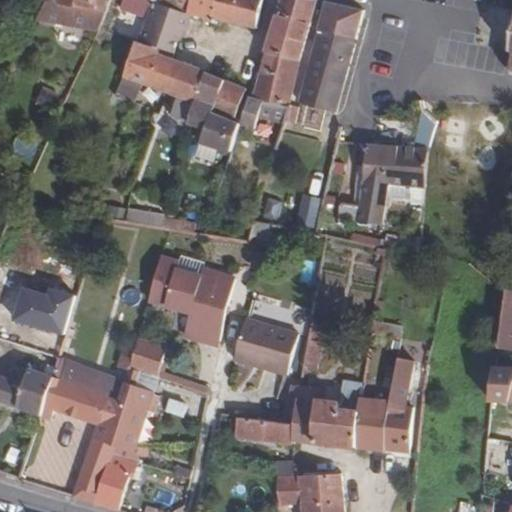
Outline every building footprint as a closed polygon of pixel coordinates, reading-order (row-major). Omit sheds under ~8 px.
[(57,0),(57,4),(104,13),(109,0),(57,0)] [(134,41),(146,45),(154,24),(161,6),(144,0),(117,0),(106,32),(112,34),(134,41)] [(211,20),(216,0),(144,0),(161,6),(154,24),(146,45),(156,49),(153,56),(168,62),(170,55),(171,53),(179,33),(183,35),(187,27),(191,16),(202,18),(211,20)] [(216,0),(211,20),(255,29),(263,0),(216,0)] [(283,0),(268,50),(301,59),(319,1),(313,0),(283,0)] [(303,102),(338,112),(364,10),(329,3),(303,102)] [(201,25),(209,27),(211,20),(202,18),(201,25)] [(101,67),(121,75),(134,41),(112,34),(101,67)] [(175,120),(191,125),(196,107),(205,76),(173,64),(168,62),(153,56),(156,49),(146,45),(134,41),(121,75),(116,90),(129,95),(127,103),(137,106),(144,84),(182,98),(175,120)] [(254,100),(291,107),(301,59),(268,50),(254,100)] [(215,115),(226,84),(205,76),(196,107),(191,125),(207,129),(202,142),(232,152),(242,124),(237,122),(215,115)] [(215,115),(237,122),(245,98),(247,91),(226,84),(215,115)] [(54,108),(61,93),(45,86),(38,101),(54,108)] [(390,184),(428,189),(432,150),(435,125),(429,117),(422,137),(421,149),(370,146),(366,172),(364,185),(360,208),(342,204),(340,220),(382,226),(390,184)] [(355,184),(364,185),(366,172),(358,170),(355,184)] [(316,227),(324,198),(305,193),(298,223),(316,227)] [(7,215),(14,218),(19,208),(11,204),(7,215)] [(123,223),(161,230),(164,220),(164,218),(126,213),(123,223)] [(14,218),(9,230),(21,235),(25,223),(14,218)] [(173,231),(203,236),(206,227),(164,220),(161,230),(173,231)] [(254,222),(251,235),(270,239),(274,226),(254,222)] [(471,264),(478,270),(481,255),(486,255),(491,235),(480,231),(471,264)] [(414,252),(421,254),(422,246),(415,244),(414,252)] [(376,256),(386,258),(387,247),(378,246),(376,256)] [(226,307),(238,281),(206,271),(202,281),(179,273),(181,265),(164,260),(151,298),(192,312),(186,330),(219,341),(226,307)] [(206,271),(207,267),(183,260),(181,265),(179,273),(202,281),(206,271)] [(26,285),(15,319),(63,335),(76,296),(52,288),(50,293),(26,285)] [(500,346),(511,347),(511,291),(507,291),(506,296),(500,346)] [(244,321),(233,364),(286,378),(298,335),(244,321)] [(219,341),(186,330),(185,335),(217,346),(219,341)] [(360,358),(366,360),(371,332),(364,331),(360,358)] [(304,364),(327,369),(327,362),(319,360),(322,335),(310,332),(304,364)] [(384,357),(396,359),(400,338),(388,336),(384,357)] [(53,409),(99,425),(106,403),(117,406),(124,382),(98,374),(90,395),(73,389),(81,368),(66,363),(75,340),(66,337),(58,358),(55,371),(40,415),(51,419),(53,409)] [(158,369),(166,346),(138,337),(133,353),(129,366),(140,370),(156,376),(158,369)] [(115,365),(128,369),(129,366),(133,353),(121,349),(115,365)] [(39,366),(55,371),(58,358),(45,354),(39,366)] [(385,450),(410,453),(414,409),(406,408),(414,362),(396,359),(393,376),(391,385),(385,450)] [(0,401),(40,415),(55,371),(39,366),(30,363),(25,376),(12,373),(10,380),(0,376),(0,401)] [(301,383),(324,387),(327,369),(304,364),(301,383)] [(128,369),(124,382),(135,386),(140,370),(129,366),(128,369)] [(511,401),(511,367),(497,366),(495,382),(492,403),(511,402),(511,401)] [(73,389),(90,395),(98,374),(81,368),(73,389)] [(208,387),(158,369),(156,376),(206,393),(208,387)] [(355,447),(385,450),(391,385),(362,380),(361,390),(355,447)] [(110,456),(137,464),(138,461),(137,452),(133,451),(146,411),(153,413),(159,396),(152,393),(152,392),(135,386),(124,382),(117,406),(106,403),(99,425),(94,438),(115,445),(110,456)] [(295,441),(355,447),(361,390),(345,387),(342,403),(322,400),(324,387),(301,383),(297,405),(296,425),(295,441)] [(187,417),(192,398),(172,393),(167,413),(187,417)] [(238,437),(295,446),(295,441),(296,425),(242,417),(238,437)] [(75,499),(95,505),(107,465),(110,456),(115,445),(94,438),(75,499)] [(511,442),(487,440),(487,441),(483,474),(508,478),(508,483),(511,483),(511,442)] [(95,505),(119,511),(129,478),(137,481),(141,470),(137,469),(138,464),(137,464),(110,456),(107,465),(95,505)] [(276,478),(294,477),(295,459),(274,460),(274,466),(276,478)] [(189,481),(191,472),(177,468),(175,476),(189,481)] [(300,476),(302,504),(345,501),(343,475),(300,476)] [(273,507),(302,504),(300,476),(294,477),(276,478),(279,498),(272,499),(273,507)] [(477,511),(490,511),(492,498),(480,494),(477,511)] [(346,511),(345,501),(302,504),(303,511),(346,511)]
